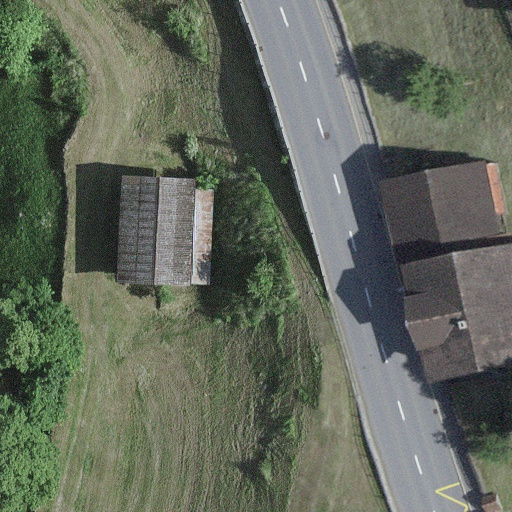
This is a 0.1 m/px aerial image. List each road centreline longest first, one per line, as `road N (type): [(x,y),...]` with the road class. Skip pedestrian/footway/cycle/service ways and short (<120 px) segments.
road 1 (secondary): [(278,0),(432,511)]
road 2 (residential): [(109,326),(71,511)]
